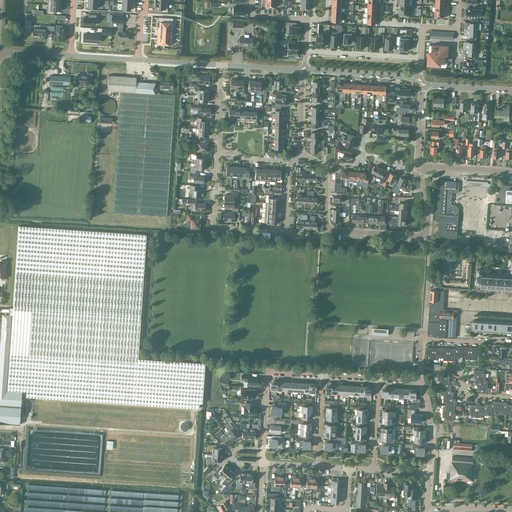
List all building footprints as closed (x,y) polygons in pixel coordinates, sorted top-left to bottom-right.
[(167,12),(168,3),(155,2),(154,7),(154,8),(161,9),(161,12),(167,12)] [(61,5),(48,4),(47,13),(54,14),(54,11),(60,11),(61,5)] [(482,10),(482,7),(475,6),(474,10),(466,9),(466,13),(465,14),(465,15),(466,16),(466,17),(478,18),(478,10),(482,10)] [(240,15),(244,16),(244,15),(245,15),(245,7),(233,7),(233,14),(240,15)] [(83,17),(83,24),(94,25),(94,18),(96,18),(96,15),(88,14),(88,17),(83,17)] [(114,14),(113,23),(118,23),(123,23),(124,15),(114,14)] [(28,20),(27,27),(33,28),(33,35),(40,36),(40,35),(46,35),(46,30),(46,28),(47,25),(41,25),(31,24),(32,20),(28,20)] [(465,22),(465,29),(477,30),(477,20),(471,20),(471,23),(465,22)] [(294,23),(285,22),(285,26),(289,26),(288,33),(300,34),(301,30),(300,30),(300,27),(294,26),(294,23)] [(118,23),(118,38),(128,39),(128,33),(130,33),(130,30),(125,30),(125,32),(122,32),(123,23),(118,23)] [(56,25),(55,32),(58,32),(58,40),(65,40),(66,28),(62,28),(62,25),(56,25)] [(397,37),(397,45),(400,45),(400,50),(408,51),(408,39),(411,39),(411,31),(411,29),(407,29),(407,31),(406,35),(400,35),(400,37),(397,37)] [(470,36),(469,39),(476,40),(477,30),(465,29),(465,36),(470,36)] [(319,45),(325,46),(326,39),(329,39),(329,32),(324,31),(324,34),(319,34),(319,45)] [(344,34),(344,44),(351,44),(351,37),(354,37),(355,31),(351,31),(351,34),(344,34)] [(331,46),(338,47),(338,39),(341,39),(341,33),(336,32),(335,35),(331,35),(331,46)] [(84,34),(83,42),(97,42),(98,35),(99,35),(99,34),(84,34)] [(245,45),(245,46),(252,46),(254,46),(256,47),(259,42),(255,39),(253,39),(253,38),(248,38),(248,35),(244,34),(244,37),(240,37),(239,45),(245,45)] [(379,41),(383,42),(384,35),(379,35),(379,38),(371,38),(370,49),(379,49),(379,41)] [(385,38),(385,49),(392,50),(392,42),(396,43),(396,37),(391,36),(391,35),(386,35),(385,38)] [(464,42),(464,49),(476,49),(476,40),(469,39),(469,42),(464,42)] [(288,40),(287,49),(298,50),(299,44),(295,44),(294,43),(294,40),(288,40)] [(431,64),(447,65),(448,58),(448,50),(448,49),(445,46),(444,46),(432,45),(429,45),(428,61),(432,61),(431,64)] [(476,49),(464,49),(463,56),(468,56),(468,59),(475,59),(476,49)] [(467,71),(470,72),(470,71),(474,72),(475,72),(475,71),(475,67),(478,67),(479,64),(483,65),(483,62),(483,60),(479,60),(475,60),(475,63),(471,62),(470,62),(468,62),(467,62),(464,62),(463,62),(463,70),(463,71),(467,71)] [(78,74),(77,83),(91,84),(91,78),(92,78),(93,73),(87,73),(87,75),(78,74)] [(209,75),(199,74),(199,84),(209,85),(209,75)] [(50,76),(49,84),(70,85),(70,79),(70,77),(50,76)] [(109,91),(121,92),(113,214),(167,217),(175,95),(154,94),(155,91),(155,83),(136,82),(136,77),(109,76),(109,91)] [(160,88),(173,89),(174,81),(160,80),(160,88)] [(237,80),(236,91),(239,91),(239,89),(242,89),(242,93),(245,93),(245,86),(242,86),(243,80),(237,80)] [(271,85),(270,90),(276,91),(276,88),(281,89),(285,89),(285,85),(284,85),(284,82),(283,82),(282,81),(279,80),(279,81),(274,81),(274,85),(271,85)] [(198,91),(198,95),(208,96),(208,95),(209,94),(209,91),(208,91),(208,90),(203,89),(203,86),(197,86),(191,86),(191,88),(194,89),(194,90),(198,91)] [(388,94),(388,95),(394,95),(394,94),(395,94),(399,95),(399,96),(401,96),(402,95),(407,95),(407,97),(412,97),(412,91),(411,91),(411,89),(405,89),(405,87),(402,87),(396,87),(395,87),(395,92),(389,92),(388,94)] [(272,96),(272,99),(275,99),(285,100),(285,97),(287,97),(287,94),(281,94),(281,91),(273,91),(272,96)] [(208,96),(198,95),(198,100),(194,100),(193,104),(202,105),(202,102),(208,102),(207,102),(208,96)] [(441,98),(440,98),(433,97),(433,105),(443,106),(444,103),(446,103),(446,98),(444,98),(441,98)] [(114,106),(115,106),(114,105),(114,103),(113,101),(112,101),(111,99),(110,99),(108,98),(107,98),(105,98),(104,98),(102,99),(101,100),(100,101),(99,103),(98,104),(98,106),(98,107),(98,109),(99,111),(100,112),(101,113),(103,114),(104,114),(106,115),(108,114),(109,114),(110,113),(112,112),(113,111),(114,110),(114,108),(114,106)] [(275,99),(272,99),(272,102),(272,108),(278,108),(278,105),(281,105),(286,105),(287,103),(285,102),(285,100),(275,99)] [(396,109),(396,113),(402,113),(405,113),(405,110),(409,111),(410,104),(402,104),(402,101),(396,100),(396,102),(396,105),(399,105),(399,109),(396,109)] [(460,107),(458,107),(458,108),(456,108),(455,117),(460,117),(460,114),(462,114),(462,111),(466,111),(466,102),(460,102),(460,106),(460,107)] [(484,106),(482,106),(481,113),(482,113),(482,117),(486,117),(486,119),(491,120),(492,111),(491,111),(489,111),(489,106),(489,103),(486,103),(486,104),(484,103),(484,106)] [(200,114),(200,115),(209,115),(210,108),(201,107),(201,105),(191,104),(191,109),(197,109),(198,109),(197,113),(198,114),(200,114)] [(497,110),(495,110),(495,117),(508,117),(509,105),(503,105),(503,110),(497,110)] [(397,119),(397,126),(401,126),(401,123),(409,123),(409,117),(402,116),(402,113),(396,113),(394,113),(394,119),(397,119)] [(432,119),(432,126),(439,127),(439,125),(442,125),(444,125),(444,120),(445,120),(455,120),(455,117),(445,116),(445,117),(439,117),(439,119),(432,119)] [(197,123),(196,128),(199,128),(209,129),(209,122),(203,122),(203,119),(197,118),(197,123)] [(363,123),(363,125),(360,124),(360,132),(366,133),(366,129),(366,125),(369,125),(369,119),(363,118),(363,123)] [(378,120),(378,133),(379,133),(383,133),(383,129),(386,129),(387,120),(385,120),(378,120)] [(401,126),(397,126),(393,126),(393,130),(397,130),(397,135),(400,135),(408,136),(409,130),(401,129),(401,126)] [(196,134),(196,138),(202,139),(202,136),(208,136),(209,129),(199,128),(198,134),(196,134)] [(348,134),(347,140),(354,142),(354,141),(354,140),(356,137),(349,134),(348,134)] [(344,139),(341,138),(340,141),(346,143),(345,146),(352,148),(353,144),(353,143),(354,142),(347,140),(344,139)] [(465,149),(465,145),(466,145),(466,143),(460,143),(460,145),(459,145),(459,139),(454,138),(453,148),(456,148),(456,155),(458,155),(462,156),(462,149),(464,149),(465,149)] [(194,139),(194,142),(194,145),(197,145),(197,151),(207,152),(208,143),(204,143),(201,142),(201,140),(194,139)] [(466,145),(469,145),(469,149),(468,149),(468,156),(474,156),(474,149),(476,149),(477,143),(470,143),(470,139),(466,139),(466,142),(466,143),(466,145)] [(441,147),(441,144),(441,142),(432,142),(432,144),(432,146),(431,146),(431,153),(432,153),(437,154),(437,147),(438,147),(440,147),(441,147)] [(343,157),(350,159),(352,153),(344,151),(342,150),(343,148),(336,146),(335,148),(335,151),(341,153),(340,156),(343,157)] [(493,150),(493,158),(495,158),(496,159),(497,159),(498,159),(498,158),(499,158),(499,154),(502,155),(502,151),(498,151),(499,148),(494,148),(494,150),(493,150)] [(192,160),(192,163),(205,164),(205,158),(201,158),(199,158),(200,155),(198,154),(191,154),(191,159),(192,160)] [(205,164),(192,163),(194,164),(194,167),(190,167),(190,169),(190,172),(197,172),(197,169),(204,170),(205,164)] [(226,175),(232,176),(232,166),(229,166),(229,165),(225,165),(225,164),(225,169),(226,169),(226,171),(224,171),(223,179),(226,179),(226,175)] [(372,172),(377,175),(380,168),(379,168),(378,167),(375,166),(372,172)] [(243,167),(243,179),(249,179),(249,177),(251,177),(251,170),(251,171),(249,170),(249,167),(243,167)] [(380,168),(377,175),(376,177),(376,178),(380,179),(379,182),(383,183),(384,182),(387,174),(385,173),(386,171),(382,169),(381,169),(380,168)] [(336,178),(336,180),(341,180),(341,178),(344,179),(344,182),(345,182),(347,182),(348,172),(347,172),(346,172),(342,171),(342,172),(340,172),(338,173),(338,174),(335,174),(335,178),(336,178)] [(197,173),(190,172),(189,178),(194,179),(193,182),(203,183),(204,176),(197,176),(197,173)] [(361,172),(360,172),(359,186),(361,186),(362,186),(362,183),(368,183),(369,177),(366,177),(366,173),(362,172),(361,172)] [(383,186),(387,188),(388,184),(391,185),(393,182),(396,175),(391,173),(388,178),(388,180),(387,179),(385,182),(384,182),(383,183),(382,186),(383,186)] [(402,178),(401,178),(400,177),(397,184),(396,184),(395,187),(394,187),(392,191),(398,193),(400,189),(398,189),(399,188),(405,190),(406,187),(403,186),(405,183),(406,183),(405,182),(406,180),(402,178)] [(459,183),(456,183),(456,182),(439,181),(436,221),(439,222),(438,233),(438,238),(437,245),(456,247),(456,239),(458,220),(458,210),(458,209),(458,208),(458,207),(457,207),(457,206),(456,206),(455,206),(454,206),(451,206),(452,203),(452,201),(452,200),(452,199),(452,195),(452,193),(452,192),(458,193),(458,190),(459,183)] [(190,185),(190,193),(189,192),(188,195),(189,196),(189,197),(190,197),(192,197),(192,196),(202,197),(203,190),(197,190),(197,186),(190,185)] [(505,202),(511,202),(511,185),(498,185),(497,202),(505,203),(505,202)] [(224,195),(224,201),(234,201),(234,197),(237,198),(237,193),(230,192),(230,195),(224,195)] [(349,194),(342,193),(342,196),(334,196),(334,202),(342,203),(342,199),(345,200),(345,199),(349,199),(349,194)] [(268,198),(268,203),(278,204),(278,198),(273,198),(273,195),(268,195),(268,198)] [(194,211),(204,212),(205,204),(196,203),(196,200),(189,200),(189,204),(195,205),(194,211)] [(234,201),(224,201),(223,207),(232,207),(231,210),(237,211),(238,205),(233,205),(234,201)] [(333,214),(333,215),(333,220),(339,221),(339,213),(345,213),(349,214),(349,207),(339,206),(339,209),(333,209),(333,214)] [(223,220),(234,221),(234,213),(230,213),(230,214),(223,214),(223,220)] [(200,229),(201,219),(193,219),(193,215),(187,214),(187,220),(191,221),(190,229),(200,229)] [(0,423),(20,425),(21,406),(22,391),(26,391),(26,397),(198,408),(199,408),(199,405),(199,404),(202,404),(203,381),(204,364),(203,364),(137,359),(138,348),(146,235),(18,227),(12,314),(0,314),(0,319),(0,423)] [(511,260),(511,261),(510,275),(508,275),(508,274),(507,274),(507,275),(504,275),(504,274),(503,274),(503,275),(499,274),(495,274),(494,274),(491,274),(490,274),(486,274),(486,273),(486,274),(484,274),(484,276),(482,276),(482,271),(479,271),(476,270),(476,278),(475,278),(475,279),(474,280),(474,281),(475,282),(475,283),(476,284),(477,285),(478,285),(480,285),(480,286),(480,287),(481,287),(485,287),(485,290),(486,290),(489,290),(489,291),(490,291),(490,290),(493,290),(493,291),(494,291),(494,290),(498,290),(498,291),(498,290),(502,291),(503,291),(506,291),(507,292),(507,291),(511,291),(511,292),(511,293),(511,292),(511,260)] [(430,290),(429,307),(442,308),(443,290),(430,290)] [(429,307),(428,335),(436,336),(436,337),(447,337),(455,337),(457,310),(442,309),(442,308),(429,307)] [(473,332),(511,334),(511,322),(473,320),(473,322),(471,322),(470,329),(473,329),(473,332)] [(456,347),(455,349),(455,359),(459,359),(460,357),(462,357),(463,347),(456,347)] [(507,365),(509,365),(508,369),(511,369),(511,358),(508,358),(502,358),(502,364),(507,365)] [(473,377),(476,378),(486,378),(486,373),(484,373),(484,370),(474,370),(473,377)] [(242,375),(241,380),(244,380),(244,381),(246,382),(247,382),(247,385),(258,386),(258,379),(250,379),(250,376),(242,375)] [(439,381),(439,385),(449,386),(449,385),(449,377),(437,377),(437,381),(439,381)] [(441,389),(441,392),(451,393),(451,392),(451,385),(449,385),(449,386),(439,385),(439,389),(441,389)] [(241,396),(241,398),(251,399),(251,395),(252,394),(257,395),(258,390),(247,389),(247,390),(241,390),(241,392),(240,392),(239,392),(239,395),(240,396),(241,396)] [(443,396),(443,400),(453,400),(453,399),(453,392),(451,392),(451,393),(441,392),(441,396),(443,396)] [(278,407),(271,406),(271,415),(281,415),(281,410),(285,410),(285,407),(286,407),(286,402),(278,402),(278,407)] [(252,415),(255,415),(256,415),(257,407),(253,407),(253,404),(245,403),(245,407),(244,407),(243,414),(252,415)] [(302,406),(301,412),(312,412),(312,406),(309,406),(309,403),(300,403),(300,406),(302,406)] [(327,407),(327,413),(337,414),(338,408),(339,408),(339,405),(331,404),(330,407),(327,407)] [(357,409),(357,415),(367,416),(368,410),(365,409),(365,407),(356,406),(356,409),(357,409)] [(383,411),(383,416),(393,417),(393,411),(395,412),(395,408),(387,408),(386,411),(383,411)] [(415,409),(407,409),(407,418),(411,418),(411,421),(416,422),(416,423),(418,423),(418,422),(422,422),(423,415),(415,414),(415,409)] [(300,417),(299,420),(308,421),(308,418),(311,418),(311,417),(313,417),(313,413),(312,413),(312,412),(301,412),(301,417),(300,417)] [(330,419),(330,422),(338,423),(338,419),(337,419),(337,414),(327,413),(326,419),(330,419)] [(455,414),(442,413),(442,418),(444,418),(444,421),(454,421),(455,414)] [(355,420),(355,424),(364,424),(364,421),(367,421),(367,420),(369,420),(369,417),(368,416),(367,416),(357,415),(357,420),(355,420)] [(386,423),(385,425),(394,426),(394,423),(395,423),(396,417),(393,417),(383,416),(382,422),(386,423)] [(270,425),(270,432),(274,432),(274,433),(280,433),(280,428),(285,428),(285,420),(274,419),(274,420),(275,420),(274,425),(270,425)] [(301,423),(300,429),(311,430),(311,424),(308,424),(308,421),(299,420),(299,423),(301,423)] [(326,425),(326,431),(336,431),(337,426),(338,426),(338,423),(330,422),(329,425),(326,425)] [(242,439),(248,439),(249,429),(246,428),(246,424),(240,423),(239,427),(242,427),(242,439)] [(228,431),(225,433),(231,441),(236,438),(230,428),(232,427),(230,424),(225,427),(228,431)] [(249,429),(248,439),(254,439),(255,428),(258,428),(258,424),(252,424),(252,429),(249,429)] [(364,424),(355,424),(355,427),(356,427),(356,432),(366,433),(368,433),(368,432),(368,430),(367,429),(367,427),(364,427),(364,424)] [(382,428),(382,434),(392,434),(392,429),(394,429),(394,426),(385,425),(385,428),(382,428)] [(415,430),(415,436),(425,436),(426,430),(422,430),(423,427),(414,427),(414,430),(415,430)] [(299,434),(298,438),(307,438),(307,435),(310,436),(311,430),(300,429),(300,435),(299,434)] [(231,441),(225,433),(222,434),(220,430),(215,434),(217,437),(219,435),(226,445),(231,441)] [(329,437),(329,439),(337,440),(337,437),(336,437),(336,431),(326,431),(326,436),(329,437)] [(366,433),(356,432),(356,438),(354,438),(354,441),(363,441),(363,439),(366,439),(366,437),(367,437),(368,436),(368,434),(368,433),(366,433)] [(385,440),(384,443),(393,443),(393,440),(392,440),(392,434),(382,434),(381,440),(385,440)] [(273,445),(273,448),(279,448),(280,440),(281,440),(281,436),(273,436),(272,439),(269,439),(269,445),(273,445)] [(413,442),(413,444),(422,445),(422,442),(425,442),(425,436),(415,436),(415,441),(413,441),(413,442)] [(307,438),(298,438),(295,437),(295,441),(300,441),(299,450),(305,450),(305,447),(310,447),(310,441),(307,441),(307,438)] [(337,440),(329,439),(328,442),(325,442),(325,448),(329,448),(329,451),(335,452),(336,443),(337,443),(337,440)] [(363,441),(354,441),(351,441),(351,444),(355,444),(355,453),(361,453),(361,450),(365,450),(366,444),(363,444),(363,441)] [(393,443),(384,443),(384,445),(381,445),(381,451),(385,452),(385,455),(391,455),(391,446),(393,446),(393,443)] [(454,450),(471,452),(472,444),(454,443),(454,450)] [(212,451),(212,454),(222,455),(222,448),(211,448),(211,445),(207,444),(207,451),(212,451)] [(422,445),(413,444),(413,447),(414,448),(414,456),(420,457),(420,454),(424,454),(425,448),(421,448),(422,445)] [(222,455),(212,454),(211,457),(207,457),(206,463),(210,463),(210,460),(222,461),(222,455)] [(447,476),(447,479),(472,481),(473,463),(473,458),(452,457),(451,466),(450,476),(447,476)] [(213,474),(217,478),(220,475),(221,475),(222,477),(229,469),(224,465),(221,469),(217,473),(215,472),(213,474)] [(204,471),(207,474),(212,469),(208,466),(204,471)] [(229,469),(222,477),(225,479),(222,483),(227,486),(229,484),(227,482),(234,473),(229,469)] [(242,483),(245,484),(246,473),(240,473),(239,484),(236,484),(236,488),(242,488),(242,483)] [(246,473),(245,484),(249,484),(248,489),(254,489),(255,485),(252,485),(252,473),(246,473)] [(282,490),(287,490),(287,484),(284,484),(285,477),(284,477),(284,476),(283,475),(281,475),(280,476),(280,477),(279,486),(282,487),(282,490)] [(271,481),(271,489),(279,490),(279,486),(280,477),(274,476),(274,478),(271,478),(271,481)] [(292,487),(295,487),(296,477),(295,477),(295,476),(292,476),(291,476),(291,477),(290,477),(290,484),(287,484),(287,490),(292,491),(292,487)] [(298,491),(303,491),(303,485),(300,485),(301,478),(296,477),(295,487),(298,488),(298,491)] [(308,488),(311,488),(312,478),(311,478),(311,477),(308,477),(308,478),(307,478),(306,485),(303,485),(303,491),(308,491),(308,488)] [(312,478),(311,488),(314,489),(314,492),(319,492),(319,486),(317,486),(317,479),(316,479),(316,478),(315,477),(313,477),(312,478)] [(383,498),(386,498),(387,483),(384,483),(384,487),(378,486),(378,496),(383,497),(383,498)] [(387,483),(386,498),(390,498),(390,497),(395,497),(395,487),(390,487),(390,483),(387,483)] [(404,484),(404,485),(403,485),(403,489),(404,489),(403,495),(408,495),(408,506),(415,507),(415,499),(416,499),(416,496),(417,496),(417,494),(416,494),(416,490),(412,489),(412,484),(404,484)] [(225,501),(217,506),(220,511),(227,511),(225,508),(228,507),(225,501)]
